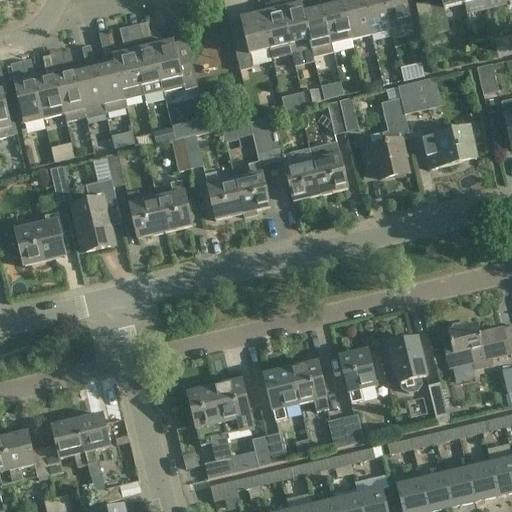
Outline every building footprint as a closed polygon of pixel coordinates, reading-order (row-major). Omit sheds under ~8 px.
[(320,0),(311,0),(314,8),(322,6),(320,0)] [(383,0),(372,0),(363,2),(372,38),(392,33),(383,0)] [(404,0),(383,0),(392,33),(394,43),(414,38),(404,0)] [(462,0),(434,0),(428,2),(436,36),(449,34),(443,11),(464,6),(462,0)] [(505,0),(484,0),(485,1),(487,12),(507,8),(505,0)] [(363,2),(343,7),(352,43),(372,38),(363,2)] [(302,7),(281,12),(290,49),(309,44),(310,44),(303,17),(305,17),(302,7)] [(343,7),(324,12),(333,48),(352,43),(343,7)] [(281,12),(261,17),(270,54),(290,49),(281,12)] [(324,12),(305,17),(303,17),(310,44),(309,44),(311,53),(312,53),(314,62),(335,56),(333,48),(324,12)] [(270,54),(261,17),(240,22),(246,44),(233,47),(239,71),(252,68),(250,59),(270,54)] [(148,26),(140,28),(144,45),(152,43),(148,26)] [(128,31),(120,33),(124,49),(132,47),(128,31)] [(113,60),(108,36),(99,38),(105,62),(113,60)] [(495,41),(499,58),(511,55),(511,37),(503,39),(495,41)] [(187,43),(174,47),(174,45),(153,50),(161,85),(182,80),(186,94),(198,91),(187,43)] [(90,49),(82,51),(86,68),(94,66),(90,49)] [(478,62),(487,60),(485,49),(476,52),(478,62)] [(161,85),(153,50),(133,55),(142,90),(161,85)] [(71,54),(63,56),(67,73),(75,71),(71,54)] [(133,55),(113,60),(115,68),(116,68),(122,95),(124,95),(142,90),(133,55)] [(51,59),(43,61),(47,78),(55,75),(51,59)] [(31,64),(23,66),(27,82),(35,80),(31,64)] [(432,74),(443,72),(441,65),(430,67),(432,74)] [(115,68),(96,72),(104,108),(107,118),(128,113),(125,103),(126,103),(124,95),(122,95),(116,68),(115,68)] [(493,68),(477,71),(483,97),(485,97),(485,100),(499,97),(493,68)] [(0,142),(13,140),(3,96),(7,95),(2,71),(0,71),(0,142)] [(96,72),(76,77),(84,113),(104,108),(96,72)] [(84,113),(76,77),(56,82),(64,118),(84,113)] [(64,118),(56,82),(36,87),(44,123),(64,118)] [(426,84),(398,91),(400,102),(404,117),(433,112),(426,84)] [(44,123),(36,87),(15,92),(23,128),(44,123)] [(318,94),(304,97),(306,106),(320,103),(318,94)] [(297,100),(284,103),(287,117),(300,114),(297,100)] [(346,102),(340,104),(347,135),(348,137),(361,134),(353,101),(346,102)] [(392,145),(372,150),(380,182),(408,176),(404,161),(407,160),(403,143),(410,141),(400,102),(383,106),(392,145)] [(485,104),(488,116),(496,114),(493,102),(485,104)] [(511,102),(501,105),(511,152),(511,102)] [(347,135),(340,104),(329,107),(337,140),(348,137),(347,135)] [(264,111),(266,121),(274,119),(276,119),(274,109),(264,111)] [(274,119),(262,122),(269,153),(281,150),(280,145),(278,133),(274,119)] [(252,124),(251,125),(254,137),(258,156),(269,153),(262,122),(261,122),(252,124)] [(166,131),(169,144),(173,143),(175,142),(176,142),(173,130),(166,131)] [(286,131),(278,133),(280,145),(289,143),(286,131)] [(468,131),(423,142),(430,173),(476,162),(468,131)] [(184,141),(192,174),(205,171),(197,138),(184,141)] [(192,174),(184,141),(173,144),(181,177),(192,174)] [(329,159),(312,163),(321,200),(348,193),(337,147),(326,150),(329,159)] [(118,157),(106,160),(112,184),(114,193),(126,189),(118,157)] [(321,200),(312,163),(296,167),(294,157),(283,160),(293,206),(321,200)] [(250,178),(234,182),(243,218),(270,211),(259,165),(248,168),(250,178)] [(56,171),(53,172),(60,206),(73,204),(64,169),(56,171)] [(243,218),(234,182),(218,185),(216,176),(205,178),(216,224),(243,218)] [(91,206),(73,210),(84,255),(114,248),(108,222),(119,219),(114,193),(112,184),(87,190),(91,206)] [(157,200),(165,236),(193,230),(182,184),(170,187),(172,197),(157,200)] [(165,236),(157,200),(141,204),(139,194),(127,197),(138,243),(165,236)] [(46,227),(17,234),(25,269),(65,260),(61,242),(65,241),(59,216),(45,219),(46,227)] [(406,322),(387,324),(388,337),(408,335),(406,322)] [(452,328),(453,331),(449,332),(452,346),(444,348),(449,371),(473,365),(475,372),(494,368),(492,361),(510,357),(504,329),(481,335),(478,325),(466,328),(465,325),(463,324),(453,326),(452,328)] [(421,380),(427,379),(418,340),(391,346),(400,385),(402,391),(409,395),(418,393),(423,386),(421,380)] [(365,353),(338,359),(349,406),(361,403),(359,393),(374,389),(365,353)] [(318,364),(292,370),(300,405),(314,402),(317,414),(329,411),(318,364)] [(292,370),(264,377),(275,424),(288,420),(286,408),(300,405),(292,370)] [(215,388),(226,435),(240,432),(253,429),(241,382),(215,388)] [(438,382),(430,384),(438,423),(448,421),(438,382)] [(189,394),(200,442),(202,448),(213,445),(211,438),(226,435),(215,388),(189,394)] [(87,468),(96,466),(94,454),(108,451),(100,417),(76,423),(87,468)] [(358,417),(344,420),(350,448),(364,445),(358,417)] [(504,418),(481,423),(484,432),(506,427),(504,418)] [(344,420),(331,424),(337,451),(348,449),(350,448),(344,420)] [(55,448),(43,451),(49,479),(61,476),(58,463),(73,459),(76,471),(87,468),(76,423),(50,429),(55,448)] [(481,423),(458,428),(460,438),(484,432),(481,423)] [(460,438),(458,428),(435,434),(437,443),(460,438)] [(49,479),(43,451),(30,454),(26,434),(1,440),(12,486),(22,484),(20,472),(34,469),(37,482),(49,479)] [(437,443),(435,434),(411,439),(413,449),(437,443)] [(117,448),(130,445),(127,435),(115,438),(117,448)] [(283,435),(265,439),(271,467),(289,463),(283,435)] [(265,439),(253,442),(259,470),(271,467),(265,439)] [(413,449),(411,439),(388,445),(390,454),(413,449)] [(0,486),(1,489),(12,486),(1,440),(0,440),(0,486)] [(374,450),(359,454),(361,464),(363,464),(376,461),(374,450)] [(349,456),(334,459),(337,470),(351,467),(352,466),(349,456)] [(511,495),(511,460),(491,465),(499,499),(511,495)] [(232,461),(205,468),(209,483),(236,477),(232,461)] [(326,461),(311,465),(314,476),(327,472),(328,472),(326,461)] [(491,465),(468,471),(476,504),(499,499),(491,465)] [(305,466),(290,470),(292,481),(294,480),(305,478),(307,477),(305,466)] [(468,471),(445,476),(453,510),(476,504),(468,471)] [(282,473),(260,478),(263,489),(285,484),(282,473)] [(443,511),(453,510),(445,476),(421,482),(428,511),(443,511)] [(102,477),(92,479),(95,493),(98,506),(142,495),(139,483),(105,491),(102,477)] [(260,478),(234,485),(238,499),(237,495),(263,489),(260,478)] [(428,511),(421,482),(396,488),(401,511),(428,511)] [(238,499),(234,485),(211,491),(215,506),(238,500),(238,499)] [(358,496),(362,511),(384,511),(380,491),(358,496)] [(362,511),(358,496),(335,502),(337,511),(362,511)] [(55,502),(56,511),(71,511),(68,499),(55,502)] [(56,511),(55,502),(45,504),(46,511),(56,511)] [(337,511),(335,502),(314,507),(315,511),(337,511)]
